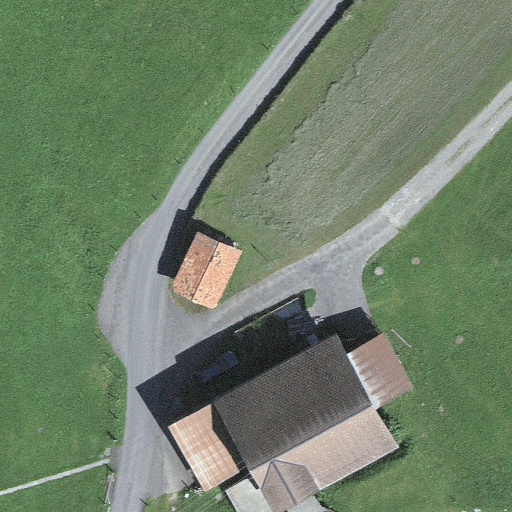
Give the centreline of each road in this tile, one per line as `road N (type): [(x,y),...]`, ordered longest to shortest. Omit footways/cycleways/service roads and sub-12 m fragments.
road 1 (unclassified): [(128,511),(141,371),(131,274),(164,172),(321,0)]
road 2 (track): [(141,371),(394,233),(511,122)]
